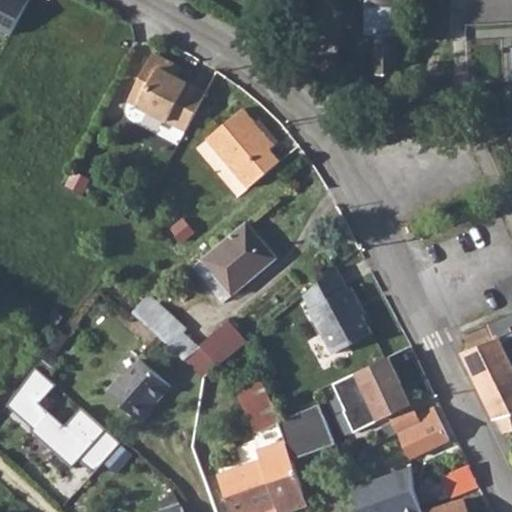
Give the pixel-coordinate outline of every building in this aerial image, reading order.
[(0,0),(0,29),(11,35),(28,0),(0,0)] [(372,38),(371,75),(403,74),(403,38),(372,38)] [(175,64),(153,53),(129,100),(187,130),(206,93),(178,77),(170,73),(175,64)] [(170,73),(178,77),(182,69),(175,64),(170,73)] [(409,106),(418,107),(417,95),(409,96),(409,106)] [(208,138),(249,188),(281,161),(271,149),(275,145),(244,108),(208,138)] [(202,259),(231,296),(276,259),(246,223),(202,259)] [(308,309),(331,353),(364,336),(357,319),(362,317),(356,307),(359,305),(351,288),(347,290),(336,268),(305,294),(311,308),(308,309)] [(511,313),(486,324),(491,339),(498,336),(511,330),(511,313)] [(21,334),(38,346),(49,329),(33,317),(21,334)] [(370,333),(362,317),(357,319),(364,336),(370,333)] [(184,360),(204,378),(247,342),(231,322),(184,360)] [(461,350),(494,417),(511,412),(511,363),(498,336),(491,339),(461,350)] [(167,344),(174,350),(181,343),(175,337),(167,344)] [(391,416),(405,409),(399,394),(396,395),(395,392),(397,386),(400,384),(388,358),(335,384),(347,409),(345,410),(356,432),(391,416)] [(107,391),(141,421),(152,409),(150,407),(170,384),(141,359),(126,375),(123,373),(107,391)] [(96,473),(123,443),(82,407),(66,425),(41,402),(57,384),(36,365),(7,404),(34,428),(32,430),(73,466),(80,459),(96,473)] [(261,432),(283,422),(263,377),(241,387),(261,432)] [(391,416),(412,459),(449,442),(434,410),(416,419),(410,406),(405,409),(391,416)] [(223,473),(234,511),(264,511),(280,507),(281,511),(295,511),(310,507),(295,461),(337,448),(321,407),(283,422),(289,441),(262,449),(265,459),(223,473)] [(511,412),(494,417),(502,430),(511,427),(511,412)] [(417,511),(402,465),(350,482),(359,511),(417,511)] [(441,478),(447,493),(476,481),(468,465),(441,478)] [(427,511),(468,511),(464,499),(427,511)]
